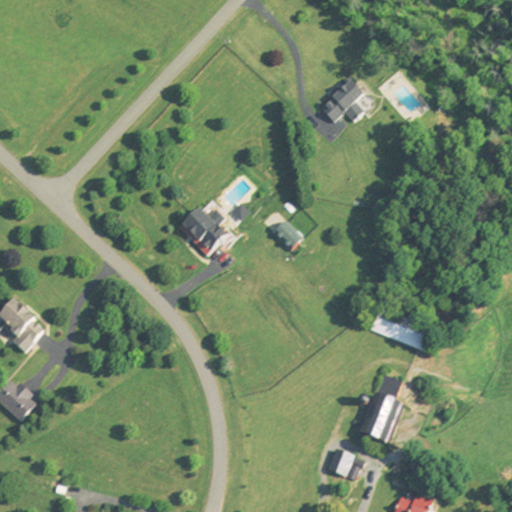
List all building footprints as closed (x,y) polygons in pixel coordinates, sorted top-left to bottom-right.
[(375,100),(365,85),(328,110),(339,127),(359,113),(358,112),(375,100)] [(188,231),(216,262),(241,239),(222,218),(219,221),(210,211),(188,231)] [(282,236),(301,255),(311,244),(292,225),(282,236)] [(57,328),(22,304),(8,325),(27,337),(20,347),(36,358),(57,328)] [(445,332),(386,312),(378,336),(437,357),(445,332)] [(21,382),(2,402),(29,427),(48,407),(21,382)] [(371,439),(398,448),(412,407),(402,403),(405,395),(396,392),(398,385),(390,382),(371,439)] [(356,482),(365,462),(344,453),(336,474),(356,482)] [(432,511),(409,502),(404,511),(432,511)]
